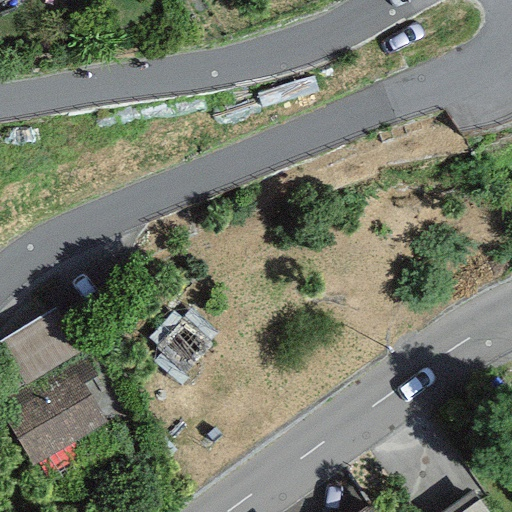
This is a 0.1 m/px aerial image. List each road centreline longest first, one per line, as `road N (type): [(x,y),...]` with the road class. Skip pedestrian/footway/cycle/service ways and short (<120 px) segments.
road 1 (tertiary): [(0,291),(44,256),(288,147),(511,71)]
road 2 (tertiary): [(414,0),(309,57),(226,79),(0,109)]
road 3 (tertiary): [(511,320),(366,409),(237,511)]
